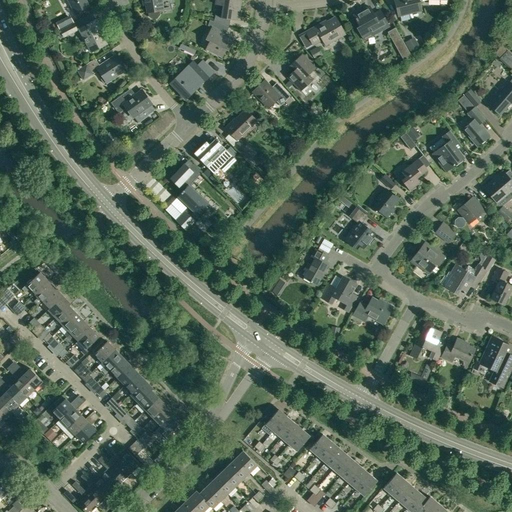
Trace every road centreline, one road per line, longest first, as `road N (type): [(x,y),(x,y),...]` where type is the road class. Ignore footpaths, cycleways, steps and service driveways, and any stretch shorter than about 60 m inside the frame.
road 1 (residential): [(416,299),(375,268),(417,215),(511,139)]
road 2 (tertiary): [(252,332),(107,205)]
road 3 (tertiary): [(511,466),(361,401)]
road 4 (residential): [(189,124),(134,53),(113,0)]
road 5 (residential): [(189,124),(246,62),(264,5)]
road 6 (residential): [(117,426),(31,337)]
road 7 (tertiary): [(107,205),(32,108)]
